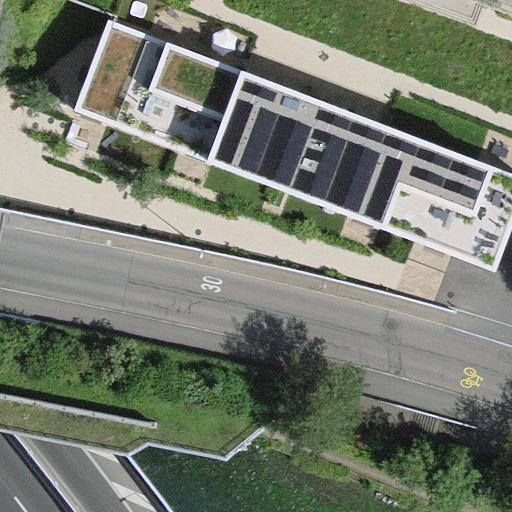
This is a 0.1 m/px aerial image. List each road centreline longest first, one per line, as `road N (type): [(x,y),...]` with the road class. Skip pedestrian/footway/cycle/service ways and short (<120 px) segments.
road 1 (unclassified): [(511,382),(191,286),(0,248)]
road 2 (motorway): [(107,511),(0,371)]
